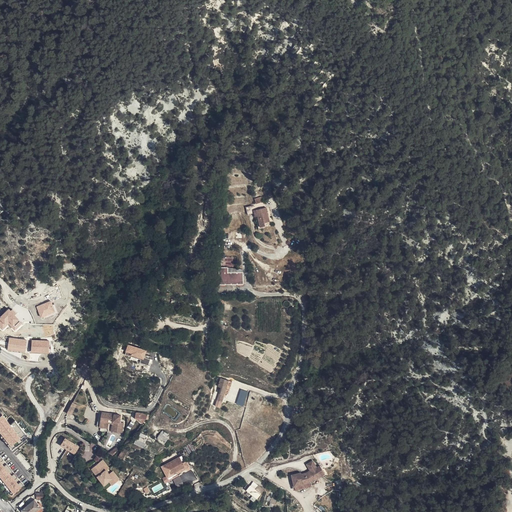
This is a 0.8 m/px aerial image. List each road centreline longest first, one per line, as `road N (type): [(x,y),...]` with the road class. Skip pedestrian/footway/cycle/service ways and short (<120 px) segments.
road 1 (residential): [(139,511),(233,479),(279,438),(301,357),(303,302),(263,293)]
road 2 (residential): [(8,508),(49,479),(70,498),(108,511)]
